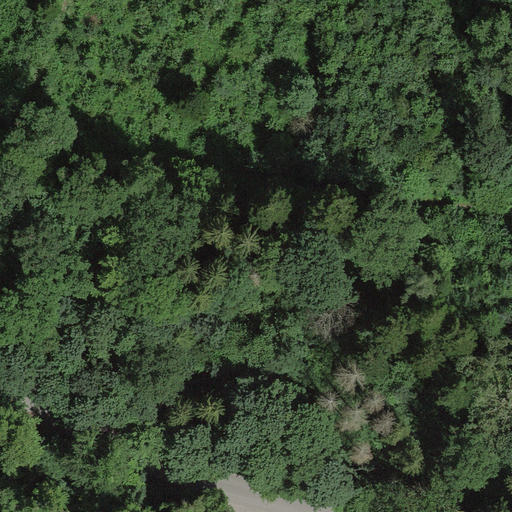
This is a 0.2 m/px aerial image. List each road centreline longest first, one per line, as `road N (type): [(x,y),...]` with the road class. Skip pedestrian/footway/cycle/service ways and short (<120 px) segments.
road 1 (track): [(0,132),(45,127),(511,224)]
road 2 (unclassified): [(343,511),(167,466),(70,421),(0,366)]
